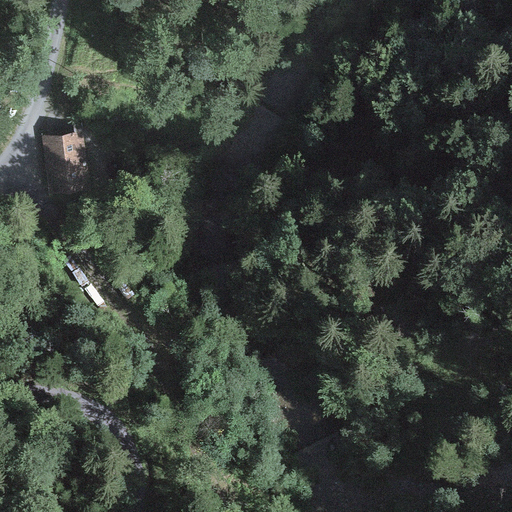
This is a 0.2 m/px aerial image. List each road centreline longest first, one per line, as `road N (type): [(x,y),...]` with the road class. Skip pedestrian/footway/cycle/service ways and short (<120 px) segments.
road 1 (track): [(0,388),(62,396),(106,418),(130,461),(134,511)]
road 2 (track): [(59,0),(31,131),(0,178)]
